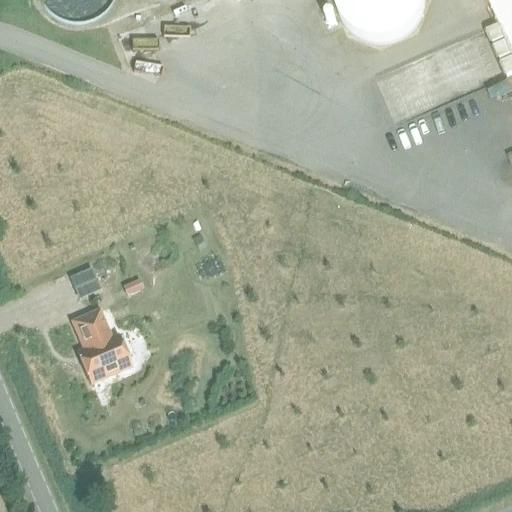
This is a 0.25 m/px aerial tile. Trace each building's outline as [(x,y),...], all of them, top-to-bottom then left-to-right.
[(111,0),(39,0),(40,1),(43,7),(48,13),(52,17),(59,21),(65,23),(74,24),(82,24),(90,22),(96,19),(103,13),(108,7),(111,1),(111,0)] [(425,6),(425,0),(336,0),(336,1),(336,8),(338,16),(341,23),(345,29),(350,35),(356,39),(363,43),(370,46),(378,47),(385,47),(393,45),(400,42),(407,38),(413,34),(418,28),(421,21),(424,14),(425,6)] [(511,0),(486,0),(498,27),(511,59),(511,0)] [(132,56),(131,63),(155,68),(156,60),(132,56)] [(192,241),(198,252),(205,248),(199,237),(192,241)] [(69,274),(78,294),(100,285),(91,264),(69,274)] [(142,291),(138,281),(123,288),(127,298),(142,291)] [(84,353),(77,356),(90,387),(131,370),(118,339),(111,341),(99,314),(72,325),(84,353)]
